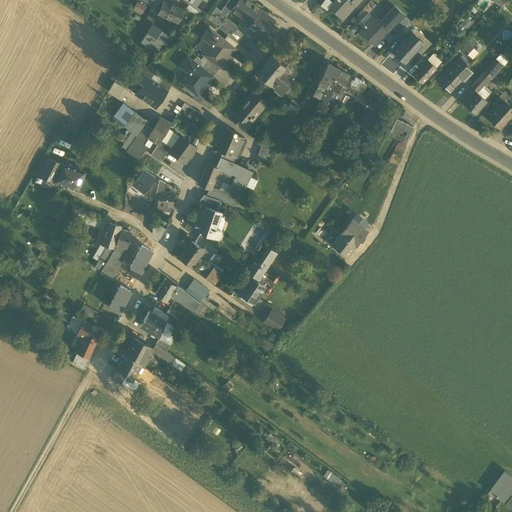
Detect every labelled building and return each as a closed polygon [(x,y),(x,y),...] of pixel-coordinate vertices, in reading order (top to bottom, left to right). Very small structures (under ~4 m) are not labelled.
[(192,0),(190,4),(195,8),(200,0),(192,0)] [(230,9),(237,0),(236,0),(229,0),(221,11),(226,14),(230,9)] [(230,9),(250,24),(260,10),(246,0),(236,0),(237,0),(230,9)] [(327,10),(329,8),(333,2),(329,0),(324,0),(320,5),(327,10)] [(335,0),(329,8),(339,17),(352,3),(355,6),(359,0),(335,0)] [(158,14),(178,22),(183,10),(163,1),(158,14)] [(145,6),(137,2),(133,10),(141,14),(145,6)] [(194,16),(198,12),(188,4),(185,9),(194,16)] [(221,11),(215,7),(208,18),(219,25),(221,22),(225,16),(226,14),(221,11)] [(359,31),(374,45),(383,36),(387,32),(389,29),(390,30),(398,22),(404,16),(394,7),(379,23),(373,17),(363,27),(359,31)] [(274,20),(260,10),(250,24),(247,28),(261,38),(274,20)] [(358,23),(363,27),(373,17),(368,13),(358,23)] [(405,15),(404,16),(398,22),(405,27),(409,23),(411,21),(405,15)] [(225,16),(221,22),(231,30),(234,32),(238,27),(225,16)] [(473,23),(466,17),(460,24),(466,30),(473,23)] [(217,27),(225,34),(227,35),(231,30),(221,22),(219,25),(217,27)] [(393,37),(394,38),(403,30),(405,27),(398,22),(390,30),(389,29),(387,32),(393,37)] [(407,34),(413,27),(409,23),(405,27),(403,30),(407,34)] [(152,25),(148,33),(161,41),(163,43),(167,45),(173,38),(152,25)] [(392,52),(404,63),(412,55),(417,50),(413,47),(424,36),(413,27),(407,34),(408,35),(404,38),(404,39),(400,44),(392,52)] [(209,59),(220,67),(235,49),(234,48),(224,40),(210,29),(203,38),(212,46),(205,55),(209,59)] [(407,34),(403,30),(394,38),(400,44),(404,39),(404,38),(408,35),(407,34)] [(387,32),(383,36),(389,42),(393,37),(387,32)] [(142,43),(155,51),(161,41),(148,33),(142,43)] [(237,43),(227,35),(224,40),(234,48),(237,43)] [(413,47),(417,50),(421,54),(431,44),(424,36),(413,47)] [(285,43),(290,47),(295,42),(290,38),(285,43)] [(473,48),(478,53),(483,48),(473,38),(472,40),(475,43),(471,46),(473,48)] [(461,51),(466,56),(467,55),(473,48),(471,46),(475,43),(472,40),(461,51)] [(473,48),(467,55),(472,59),(478,53),(473,48)] [(425,53),(417,62),(421,65),(427,59),(429,57),(425,53)] [(432,53),(429,57),(427,59),(436,68),(442,62),(432,53)] [(500,53),(495,59),(503,65),(508,60),(500,53)] [(272,55),(264,65),(278,76),(282,71),(286,67),(272,55)] [(202,68),(206,64),(196,56),(192,60),(202,68)] [(195,93),(199,96),(199,95),(213,77),(202,68),(192,60),(188,57),(181,66),(190,74),(183,83),(185,85),(195,93)] [(437,80),(452,94),(472,73),(463,65),(466,63),(460,58),(437,80)] [(209,59),(206,64),(217,72),(220,67),(209,59)] [(412,74),(422,83),(436,68),(427,59),(421,65),(412,74)] [(495,59),(484,72),(490,78),(491,79),(503,65),(495,59)] [(319,82),(327,86),(331,77),(335,80),(340,70),(327,63),(317,79),(317,81),(319,82)] [(213,77),(217,72),(206,64),(202,68),(213,77)] [(167,90),(168,90),(171,85),(144,65),(140,71),(144,74),(144,73),(167,89),(167,90)] [(270,85),(271,84),(278,76),(264,65),(256,74),(270,85)] [(340,70),(335,80),(344,86),(350,76),(340,70)] [(278,76),(289,85),(293,80),(282,71),(278,76)] [(484,72),(470,87),(474,90),(475,90),(477,92),(484,85),(490,78),(484,72)] [(137,94),(155,107),(167,90),(167,89),(144,73),(144,74),(139,81),(132,91),(137,94)] [(289,85),(278,76),(271,84),(275,87),(275,89),(279,93),(282,93),(284,91),(289,86),(289,85)] [(331,77),(327,86),(332,89),(340,94),(340,92),(344,86),(335,80),(331,77)] [(351,85),(355,88),(359,81),(360,79),(356,77),(351,85)] [(317,81),(317,79),(314,78),(307,93),(312,95),(319,82),(317,81)] [(367,85),(359,81),(355,88),(354,89),(355,90),(362,93),(367,85)] [(127,90),(118,85),(114,82),(108,92),(120,99),(127,90)] [(327,86),(319,82),(312,95),(320,99),(327,86)] [(193,97),(195,93),(185,85),(182,88),(193,97)] [(463,103),(475,114),(486,101),(488,99),(486,97),(491,92),(484,85),(477,92),(475,90),(474,90),(463,103)] [(326,102),(332,89),(327,86),(320,99),(326,102)] [(354,89),(348,87),(346,93),(353,96),(355,90),(354,89)] [(346,95),(340,92),(340,94),(332,89),(326,102),(341,104),(346,95)] [(239,119),(248,126),(248,125),(245,122),(248,118),(249,119),(251,117),(250,116),(252,114),(255,116),(267,103),(253,91),(243,102),(244,103),(235,114),(234,113),(233,114),(239,119)] [(204,99),(199,95),(199,96),(195,93),(193,97),(191,98),(200,104),(204,99)] [(492,104),(496,108),(503,101),(504,102),(506,99),(501,94),(492,104)] [(352,105),(363,110),(367,103),(356,97),(352,105)] [(285,109),(295,118),(300,107),(292,101),(285,109)] [(488,117),(500,128),(511,114),(511,109),(504,102),(503,101),(496,108),(488,117)] [(244,103),(243,102),(234,113),(235,114),(244,103)] [(368,113),(379,118),(385,107),(374,102),(368,113)] [(113,117),(118,122),(128,107),(122,103),(113,117)] [(118,122),(123,126),(134,111),(128,107),(118,122)] [(191,119),(195,112),(188,107),(184,114),(191,119)] [(148,120),(134,111),(123,126),(131,132),(136,136),(139,132),(148,137),(153,129),(145,124),(148,120)] [(245,122),(248,125),(255,116),(252,114),(250,116),(251,117),(249,119),(248,118),(245,122)] [(158,144),(160,140),(168,129),(171,125),(160,118),(153,129),(148,137),(154,142),(157,144),(158,144)] [(235,124),(247,132),(251,127),(248,125),(248,126),(239,119),(235,124)] [(390,132),(407,140),(413,127),(396,119),(390,132)] [(235,157),(244,137),(234,133),(235,132),(234,131),(223,126),(213,148),(222,152),(235,157)] [(180,138),(168,129),(160,140),(170,147),(170,148),(172,150),(180,138)] [(136,136),(131,132),(121,147),(127,151),(136,136)] [(148,137),(139,132),(136,136),(127,151),(126,151),(138,159),(147,147),(144,144),(148,137)] [(144,144),(147,147),(149,148),(154,142),(148,137),(144,144)] [(181,137),(180,138),(172,150),(170,152),(184,163),(195,147),(181,137)] [(150,155),(160,162),(170,148),(170,147),(160,140),(158,144),(157,144),(150,155)] [(271,151),(273,145),(263,142),(261,147),(271,151)] [(269,156),(271,151),(261,147),(259,153),(269,156)] [(222,152),(220,157),(233,163),(235,157),(222,152)] [(267,162),(269,156),(259,153),(257,158),(267,162)] [(219,169),(233,174),(237,165),(233,163),(220,157),(216,168),(219,169)] [(38,177),(54,183),(64,164),(47,159),(38,177)] [(54,183),(78,191),(86,172),(64,164),(54,183)] [(211,187),(215,178),(219,169),(216,168),(206,164),(198,184),(209,189),(210,189),(211,187)] [(233,174),(235,176),(248,182),(250,177),(253,172),(237,165),(233,174)] [(132,185),(144,193),(154,177),(143,169),(132,185)] [(233,174),(219,169),(215,178),(223,181),(224,182),(223,183),(230,187),(235,176),(233,174)] [(230,187),(227,191),(240,198),(246,186),(248,182),(235,176),(230,187)] [(257,181),(250,177),(248,182),(246,186),(253,190),(257,181)] [(156,193),(159,193),(159,192),(163,193),(165,183),(159,180),(158,185),(157,187),(156,193)] [(209,189),(206,196),(221,201),(222,201),(225,195),(227,191),(230,187),(223,183),(224,182),(223,181),(220,190),(211,187),(210,189),(209,189)] [(227,191),(225,195),(238,202),(239,199),(240,198),(227,191)] [(174,194),(163,193),(159,192),(159,193),(157,205),(161,206),(161,210),(170,211),(171,207),(172,207),(174,194)] [(354,199),(346,194),(342,200),(350,205),(354,199)] [(217,211),(221,201),(206,196),(204,195),(199,202),(200,209),(200,211),(202,212),(202,211),(212,214),(214,210),(216,211),(217,211)] [(235,206),(238,202),(225,195),(222,201),(235,207),(235,206)] [(247,203),(239,199),(238,202),(235,206),(243,210),(247,203)] [(202,234),(209,237),(211,236),(211,235),(213,229),(220,232),(226,214),(217,211),(216,211),(214,210),(212,214),(202,211),(202,212),(200,218),(198,217),(197,218),(193,229),(202,232),(202,233),(202,234)] [(79,221),(95,227),(97,219),(81,214),(79,221)] [(357,215),(352,220),(362,228),(367,223),(357,215)] [(367,232),(362,228),(352,220),(351,220),(340,234),(344,237),(340,242),(351,251),(359,241),(362,243),(365,239),(363,236),(367,232)] [(100,244),(107,246),(114,248),(115,246),(120,229),(121,227),(108,223),(100,244)] [(152,234),(160,240),(165,229),(153,223),(152,233),(152,234)] [(328,234),(320,227),(315,233),(323,239),(328,234)] [(131,232),(120,229),(115,246),(124,248),(126,249),(131,232)] [(218,238),(220,232),(213,229),(211,235),(218,238)] [(145,245),(149,241),(140,233),(136,237),(145,245)] [(332,245),(336,248),(340,242),(344,237),(340,234),(332,245)] [(51,246),(41,241),(37,248),(47,254),(51,246)] [(196,261),(200,256),(204,250),(203,250),(200,247),(200,246),(199,245),(198,246),(191,241),(179,259),(191,268),(193,265),(194,266),(197,262),(196,261)] [(336,248),(347,257),(351,251),(340,242),(336,248)] [(92,257),(98,261),(103,254),(107,246),(100,244),(92,257)] [(109,258),(114,248),(107,246),(103,254),(109,258)] [(114,248),(109,258),(121,261),(124,248),(115,246),(114,248)] [(142,246),(130,267),(140,273),(152,251),(142,246)] [(205,247),(203,250),(204,250),(200,256),(208,261),(214,252),(205,247)] [(242,296),(254,304),(265,287),(257,282),(276,254),(268,249),(257,265),(253,263),(235,291),(242,296)] [(101,271),(109,258),(103,254),(98,261),(95,267),(101,271)] [(121,261),(109,258),(101,271),(110,277),(121,261)] [(202,275),(214,284),(223,272),(211,263),(202,275)] [(115,283),(120,286),(125,289),(128,283),(118,278),(115,283)] [(170,294),(172,295),(177,287),(165,278),(155,294),(166,301),(170,294)] [(194,279),(188,286),(202,297),(208,289),(194,279)] [(125,289),(120,286),(108,307),(119,313),(130,291),(125,289)] [(199,301),(202,297),(188,286),(185,291),(199,301)] [(172,295),(193,310),(199,303),(177,287),(172,295)] [(252,307),(254,304),(242,296),(240,299),(252,307)] [(199,302),(204,305),(208,308),(213,311),(216,307),(202,297),(199,301),(199,302)] [(199,302),(199,303),(193,310),(197,313),(198,314),(204,305),(199,302)] [(97,312),(84,304),(79,311),(92,319),(97,312)] [(208,308),(204,305),(198,314),(202,317),(208,308)] [(151,313),(166,321),(169,316),(155,306),(151,313)] [(167,312),(177,319),(181,313),(171,307),(167,312)] [(65,320),(69,322),(72,315),(60,310),(57,316),(65,319),(65,320)] [(141,325),(160,337),(164,330),(162,329),(166,321),(151,313),(149,311),(141,325)] [(278,316),(271,311),(264,322),(277,331),(285,320),(278,316)] [(83,320),(72,315),(69,322),(77,326),(78,323),(81,324),(83,320)] [(76,334),(83,337),(84,337),(95,342),(96,342),(102,328),(83,320),(81,324),(76,334)] [(164,330),(160,337),(159,339),(169,345),(179,329),(166,321),(162,329),(164,330)] [(89,357),(95,342),(84,337),(83,337),(77,352),(88,358),(89,357)] [(131,342),(125,354),(143,367),(148,357),(145,356),(150,347),(134,338),(131,342)] [(156,344),(166,351),(169,345),(159,339),(156,344)] [(152,350),(162,357),(166,351),(156,344),(152,350)] [(162,357),(168,361),(172,355),(166,351),(162,357)] [(72,363),(84,368),(89,357),(88,358),(77,352),(72,363)] [(140,372),(143,367),(125,354),(117,368),(125,373),(123,376),(125,377),(132,380),(137,370),(140,372)] [(174,357),(170,363),(181,371),(185,365),(174,357)] [(111,379),(121,385),(125,377),(123,376),(125,373),(117,368),(111,379)] [(232,387),(228,382),(223,386),(227,391),(232,387)] [(266,449),(270,453),(279,443),(269,434),(266,438),(271,442),(266,449)] [(298,448),(289,442),(286,446),(295,452),(298,448)] [(302,473),(294,467),(290,472),(298,478),(302,473)] [(332,473),(328,470),(323,476),(327,479),(332,473)] [(489,492),(506,504),(511,496),(511,476),(505,471),(489,492)] [(330,479),(337,485),(340,481),(333,475),(330,479)]
